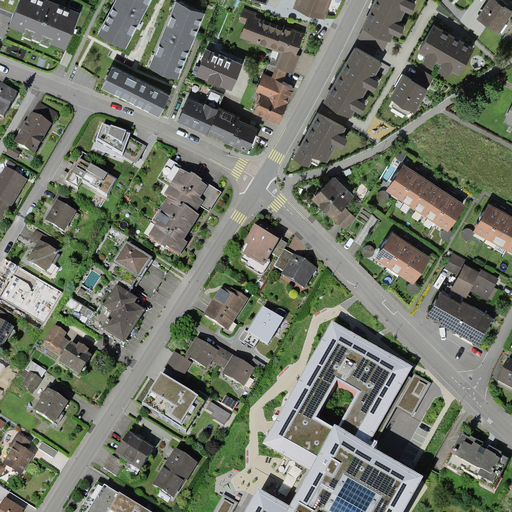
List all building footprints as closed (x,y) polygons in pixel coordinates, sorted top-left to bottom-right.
[(59,65),(82,9),(57,0),(0,0),(0,6),(13,11),(0,45),(0,51),(45,69),(52,69),(59,65)] [(146,0),(111,0),(96,30),(124,44),(146,0)] [(202,12),(172,0),(147,65),(177,77),(190,43),(202,12)] [(279,0),(268,0),(266,5),(276,9),(279,0)] [(297,0),(294,9),(325,20),(331,4),(332,0),(297,0)] [(375,0),(372,7),(358,36),(385,49),(394,31),(399,34),(405,23),(399,20),(405,8),(410,11),(416,1),(414,0),(375,0)] [(487,0),(478,16),(501,30),(511,12),(511,7),(501,1),(499,0),(487,0)] [(296,52),(305,30),(280,21),(269,17),(257,13),(258,11),(244,5),(238,19),(245,22),(239,37),(278,51),(271,70),(262,66),(254,88),(259,90),(252,110),(278,120),(283,108),(285,101),(293,82),(283,79),(287,69),(294,71),(301,54),(296,52)] [(453,33),(434,22),(418,49),(426,53),(423,59),(433,65),(435,61),(441,64),(439,68),(448,73),(451,67),(459,72),(474,46),(453,33)] [(383,61),(355,45),(334,81),(324,100),(350,115),(354,107),(360,111),(366,101),(360,97),(367,86),(373,90),(379,79),(374,76),(383,61)] [(230,89),(241,64),(207,49),(196,74),(230,89)] [(168,90),(112,61),(102,82),(158,110),(165,96),(168,90)] [(414,80),(402,73),(390,95),(415,110),(428,88),(414,80)] [(0,86),(0,114),(3,116),(17,93),(2,83),(0,86)] [(177,117),(208,130),(220,103),(205,97),(204,100),(187,93),(177,117)] [(511,102),(502,123),(511,128),(511,102)] [(220,103),(208,130),(248,148),(258,124),(238,116),(240,112),(220,103)] [(14,142),(32,152),(49,124),(55,114),(36,104),(14,142)] [(347,125),(319,110),(307,132),(295,154),(309,161),(314,152),(327,159),(336,143),(342,146),(348,136),(342,133),(347,125)] [(134,163),(144,148),(128,139),(129,134),(102,125),(93,148),(120,160),(122,156),(134,163)] [(82,184),(105,197),(115,181),(76,158),(61,183),(77,192),(82,184)] [(149,236),(180,255),(186,246),(188,243),(184,241),(190,231),(198,220),(200,216),(196,214),(200,207),(210,212),(211,211),(222,193),(170,161),(158,180),(170,187),(165,195),(169,197),(154,222),(157,224),(149,236)] [(448,226),(463,201),(454,196),(446,190),(430,180),(418,172),(410,167),(402,162),(386,187),(448,226)] [(0,218),(3,220),(27,179),(6,167),(0,177),(0,218)] [(332,213),(353,193),(334,174),(313,195),(332,213)] [(49,216),(67,225),(77,207),(59,197),(49,216)] [(511,248),(511,212),(507,210),(496,205),(489,201),(475,229),(511,248)] [(350,205),(337,217),(346,226),(358,215),(350,205)] [(271,254),(281,238),(275,234),(277,230),(259,219),(244,243),(246,244),(242,250),(242,251),(242,253),(243,254),(244,255),(242,259),(247,263),(247,264),(247,265),(247,266),(247,267),(259,275),(260,275),(261,275),(262,275),(263,274),(270,263),(270,262),(270,260),(269,259),(271,254)] [(30,256),(49,266),(60,246),(46,239),(49,234),(37,227),(32,237),(38,240),(30,256)] [(412,279),(429,255),(421,251),(409,242),(397,235),(391,230),(375,254),(412,279)] [(283,239),(281,238),(271,254),(279,258),(284,249),(288,244),(282,240),(283,239)] [(138,276),(150,257),(126,243),(115,262),(119,265),(138,276)] [(293,254),(284,249),(279,258),(275,266),(283,271),(293,254)] [(493,287),(499,276),(481,266),(480,268),(466,260),(467,258),(453,251),(444,267),(458,274),(450,288),(466,296),(470,289),(487,298),(488,295),(492,297),(496,289),(493,287)] [(318,267),(293,254),(283,271),(281,274),(306,289),(318,267)] [(3,290),(23,302),(35,282),(24,276),(27,271),(14,264),(8,274),(12,276),(3,290)] [(138,276),(119,265),(114,275),(132,286),(138,276)] [(101,329),(124,342),(143,310),(132,304),(136,298),(115,285),(102,307),(111,312),(101,329)] [(228,290),(221,286),(205,314),(229,328),(248,296),(231,286),(228,290)] [(478,341),(492,315),(440,286),(426,313),(478,341)] [(86,325),(94,313),(70,298),(65,306),(72,310),(69,315),(86,325)] [(0,340),(4,343),(16,322),(4,315),(7,309),(0,305),(0,340)] [(283,319),(263,307),(248,332),(245,330),(239,340),(254,348),(259,340),(268,345),(283,319)] [(47,337),(59,343),(68,328),(56,321),(47,337)] [(371,344),(331,321),(268,430),(260,444),(309,473),(290,507),(258,488),(244,511),(406,511),(425,481),(416,476),(368,449),(414,369),(371,344)] [(164,368),(183,379),(192,364),(187,361),(189,358),(207,369),(210,364),(215,367),(217,364),(225,369),(222,373),(243,386),(254,369),(220,348),(218,351),(196,337),(184,356),(174,350),(164,368)] [(63,357),(83,369),(94,350),(74,338),(63,357)] [(35,392),(49,369),(33,359),(20,382),(35,392)] [(511,388),(511,360),(508,359),(497,381),(511,388)] [(205,403),(161,375),(143,404),(187,431),(205,403)] [(36,408),(56,420),(69,399),(49,387),(36,408)] [(231,415),(211,402),(206,410),(212,414),(209,417),(223,427),(231,415)] [(154,447),(130,432),(116,453),(141,468),(154,447)] [(1,464),(22,475),(34,453),(29,450),(32,443),(17,435),(1,464)] [(509,459),(464,436),(448,466),(493,490),(509,459)] [(47,442),(43,446),(54,456),(57,452),(47,442)] [(197,460),(176,446),(153,481),(174,495),(197,460)] [(124,464),(111,456),(103,468),(116,476),(124,464)] [(144,511),(95,482),(76,511),(144,511)] [(20,511),(22,508),(4,498),(0,505),(0,511),(20,511)]
